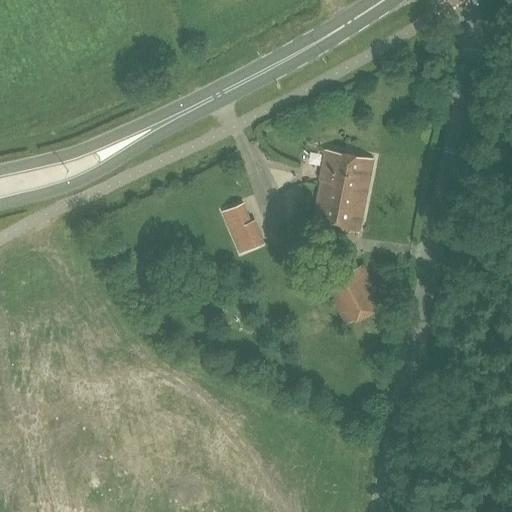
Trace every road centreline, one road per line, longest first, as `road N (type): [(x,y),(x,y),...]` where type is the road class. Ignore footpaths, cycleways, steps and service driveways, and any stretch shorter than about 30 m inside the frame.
road 1 (unclassified): [(380,511),(473,42),(462,0)]
road 2 (secondary): [(168,121),(384,0)]
road 3 (secondary): [(0,203),(89,177),(168,121)]
road 4 (secondary): [(168,121),(0,170)]
